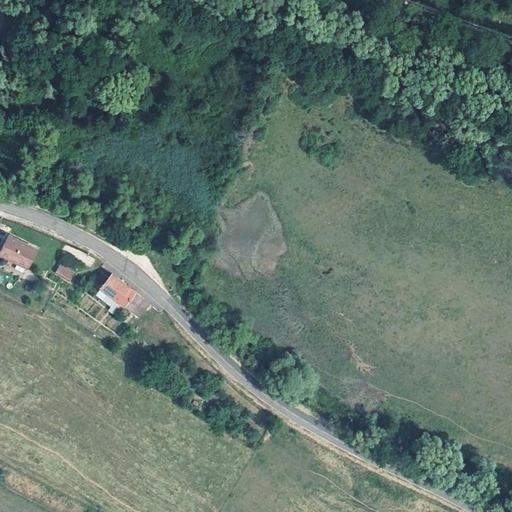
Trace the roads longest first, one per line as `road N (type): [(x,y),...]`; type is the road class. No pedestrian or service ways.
road 1 (secondary): [(483,511),(286,409),(131,267),(78,233),(0,203)]
road 2 (track): [(396,0),(511,39)]
